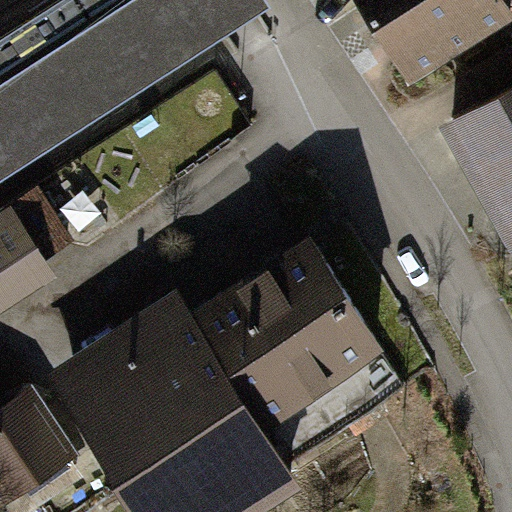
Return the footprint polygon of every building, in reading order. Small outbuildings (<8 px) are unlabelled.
[(259,0),(151,0),(0,97),(0,188),(270,15),(259,0)] [(355,0),(400,75),(510,10),(504,0),(355,0)] [(511,79),(435,124),(505,243),(511,238),(511,79)] [(41,184),(0,210),(0,304),(84,251),(41,184)] [(402,381),(304,228),(184,304),(281,457),(402,381)] [(173,287),(42,368),(132,511),(235,511),(292,477),(281,457),(184,304),(173,287)] [(29,382),(0,398),(0,496),(72,454),(29,382)]
